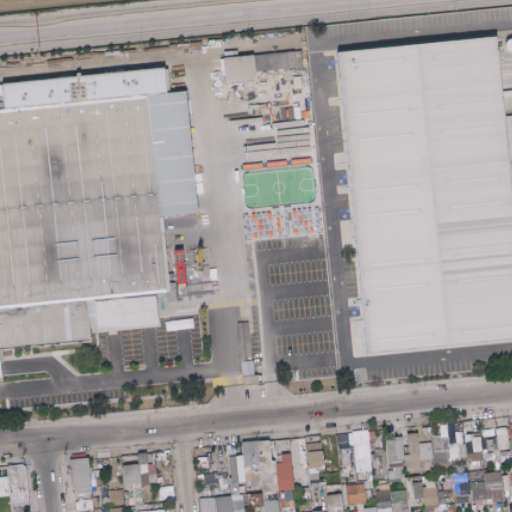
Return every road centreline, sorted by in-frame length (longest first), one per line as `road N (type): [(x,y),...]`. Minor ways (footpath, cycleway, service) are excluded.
road 1 (residential): [(511,391),(45,439)]
road 2 (secondary): [(365,0),(0,36)]
